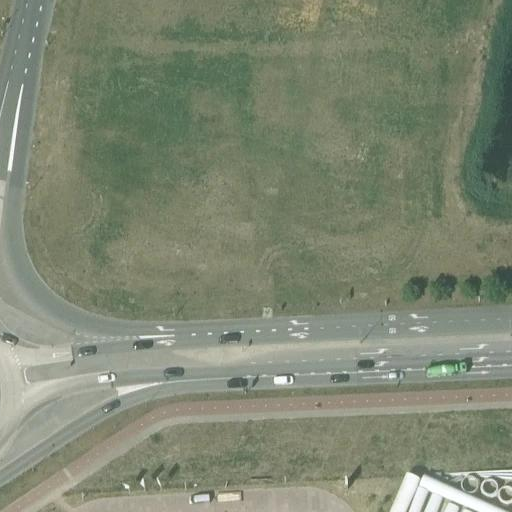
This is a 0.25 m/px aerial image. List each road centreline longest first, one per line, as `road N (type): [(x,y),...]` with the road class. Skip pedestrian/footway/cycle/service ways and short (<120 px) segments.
road 1 (unclassified): [(201,337),(91,327),(36,290),(16,243),(20,148),(10,79)]
road 2 (tertiary): [(192,375),(511,362)]
road 3 (tertiary): [(511,317),(201,337)]
road 4 (unclassified): [(0,480),(118,405),(192,375)]
road 5 (tertiary): [(7,433),(63,394),(192,375)]
road 6 (tertiary): [(201,337),(6,361)]
